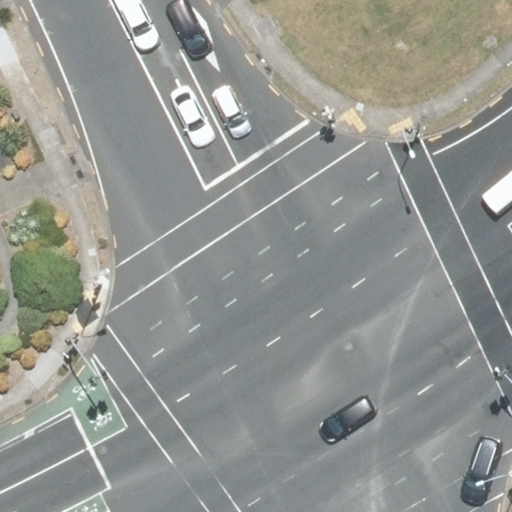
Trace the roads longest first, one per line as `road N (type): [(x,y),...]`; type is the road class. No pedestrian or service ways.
road 1 (secondary): [(264,350),(100,0)]
road 2 (primary): [(264,350),(511,155)]
road 3 (primary): [(0,468),(264,350)]
road 4 (primary): [(511,324),(321,464)]
road 5 (secondary): [(321,464),(264,350)]
